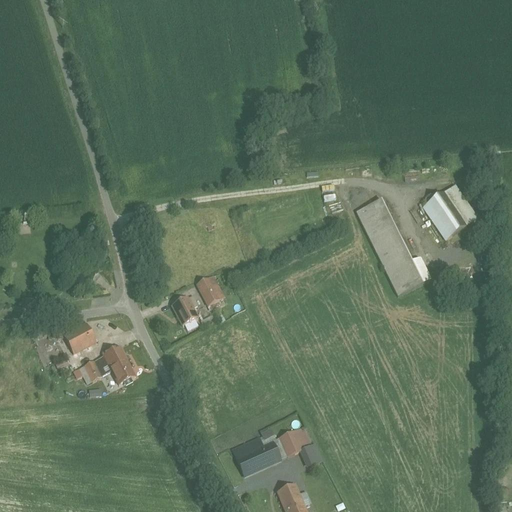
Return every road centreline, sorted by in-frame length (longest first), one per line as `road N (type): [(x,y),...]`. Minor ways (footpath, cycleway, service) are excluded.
road 1 (unclassified): [(128,305),(39,0)]
road 2 (unclassified): [(233,511),(128,305)]
road 3 (unclassified): [(128,305),(0,322)]
